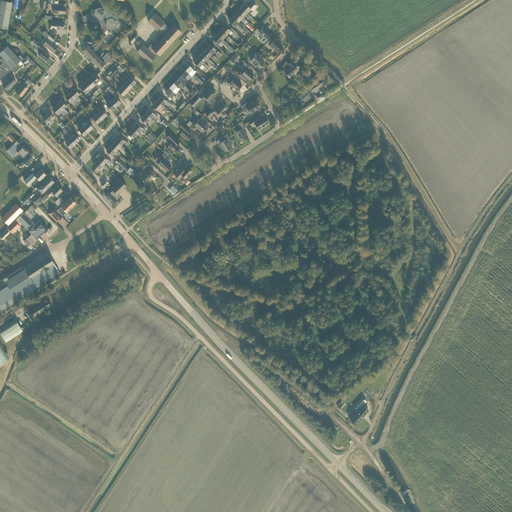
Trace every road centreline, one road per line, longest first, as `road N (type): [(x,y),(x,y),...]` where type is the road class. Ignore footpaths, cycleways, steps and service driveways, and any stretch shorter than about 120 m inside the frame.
road 1 (track): [(359,442),(468,236),(511,176)]
road 2 (unclassified): [(331,470),(150,296),(157,273)]
road 3 (primary): [(338,463),(157,273)]
road 4 (residential): [(69,172),(225,0)]
road 5 (track): [(461,249),(385,134)]
road 6 (residential): [(15,118),(67,54),(74,0)]
road 7 (primary): [(157,273),(69,172)]
road 8 (unclassified): [(359,442),(260,362)]
